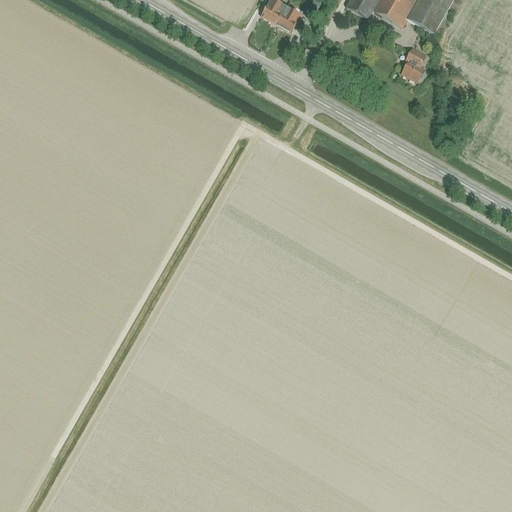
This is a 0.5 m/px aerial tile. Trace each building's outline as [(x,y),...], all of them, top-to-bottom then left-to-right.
[(313,0),(307,11),(315,15),(322,2),(317,0),(313,0)] [(350,0),(345,10),(367,22),(372,13),(402,30),(406,22),(433,36),(453,0),(350,0)] [(276,28),(286,9),(271,1),(261,19),(276,28)] [(300,33),(306,23),(301,20),(302,18),(286,9),(276,28),(291,36),(294,30),(300,33)] [(420,70),(426,59),(413,51),(406,62),(409,63),(401,76),(417,86),(425,72),(420,70)]
